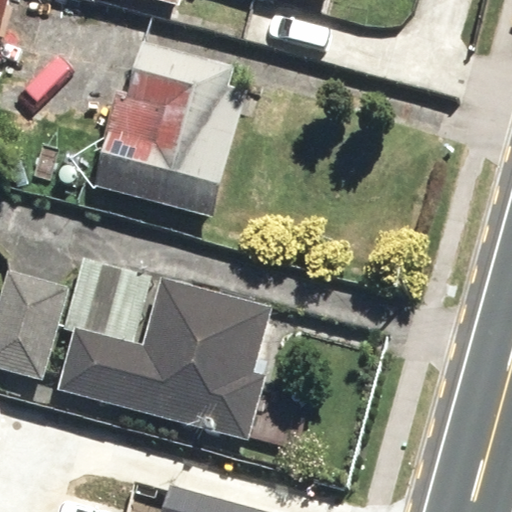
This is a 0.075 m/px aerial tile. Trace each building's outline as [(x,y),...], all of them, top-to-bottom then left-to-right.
[(178,0),(259,0),(324,17),(329,0),(81,0),(172,23),(178,0)] [(109,105),(83,199),(202,231),(238,103),(221,98),(227,79),(135,54),(120,108),(109,105)] [(66,300),(3,282),(0,293),(0,384),(38,395),(66,300)] [(74,342),(56,403),(238,457),(259,388),(245,384),(263,323),(155,291),(135,359),(74,342)] [(28,511),(48,440),(0,427),(0,511),(28,511)] [(269,511),(273,498),(187,475),(176,511),(269,511)]
